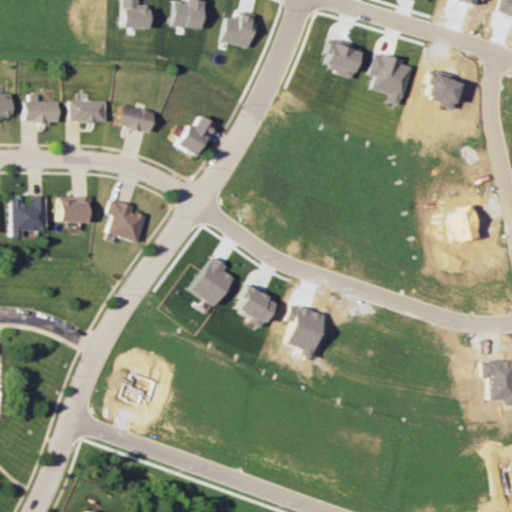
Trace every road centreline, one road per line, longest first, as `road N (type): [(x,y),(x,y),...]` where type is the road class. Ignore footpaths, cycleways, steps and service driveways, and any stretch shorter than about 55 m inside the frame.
road 1 (residential): [(251,122),(303,0),(495,53),(488,115),(511,229),(68,420)]
road 2 (residential): [(31,511),(107,329),(251,122)]
road 3 (residential): [(190,206),(108,166),(0,161)]
